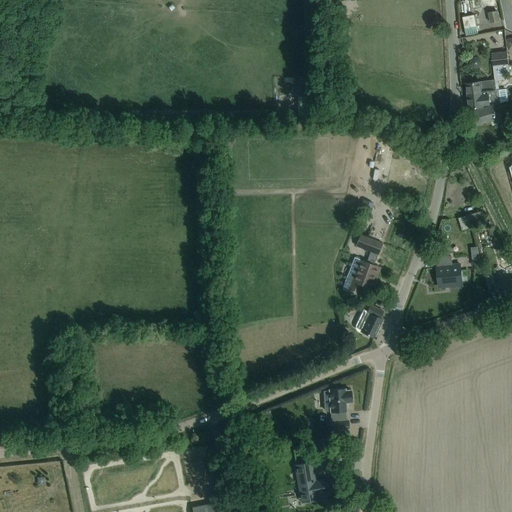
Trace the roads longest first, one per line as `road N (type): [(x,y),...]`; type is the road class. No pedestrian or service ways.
road 1 (unclassified): [(0,453),(200,419),(384,353)]
road 2 (unclassified): [(384,353),(450,156),(456,115),(449,0)]
road 3 (unclassified): [(369,511),(384,353)]
road 4 (unclassified): [(511,302),(384,353)]
